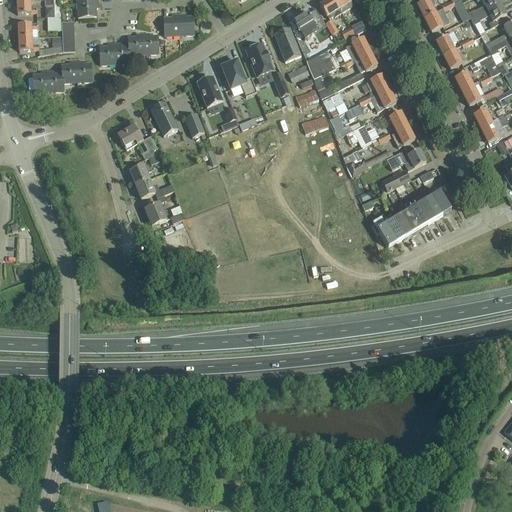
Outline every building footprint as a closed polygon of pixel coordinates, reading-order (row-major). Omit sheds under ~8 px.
[(54,9),(53,0),(45,1),(45,8),(47,9),(54,9)] [(334,17),(335,19),(341,15),(331,0),(330,0),(319,7),(326,18),(327,17),(329,21),(334,17)] [(331,0),(341,15),(350,9),(347,5),(351,2),(349,0),(331,0)] [(424,20),(435,14),(432,8),(437,6),(433,0),(428,0),(425,2),(417,6),(424,20)] [(470,21),(500,5),(497,0),(475,0),(477,3),(481,1),(485,7),(474,12),(474,11),(467,15),(470,19),(470,21)] [(31,9),(30,2),(17,2),(17,16),(37,15),(37,9),(31,9)] [(451,2),(446,5),(449,10),(455,7),(453,5),(451,2)] [(98,3),(77,5),(78,19),(96,18),(96,10),(98,10),(98,3)] [(444,13),(449,10),(446,5),(441,8),(442,11),(444,13)] [(500,5),(470,21),(473,26),(474,26),(479,23),(479,22),(490,17),(493,22),(488,25),(491,30),(503,23),(501,19),(506,16),(500,5)] [(435,14),(424,20),(431,34),(440,29),(442,28),(449,25),(444,13),(442,11),(435,14)] [(295,36),(304,30),(307,28),(319,47),(331,40),(322,25),(315,29),(307,14),(293,23),(297,29),(293,32),(295,36)] [(459,17),(462,23),(470,19),(467,15),(467,14),(459,17)] [(179,38),(178,16),(171,17),(171,19),(163,20),(164,38),(179,38)] [(178,16),(179,38),(194,37),(193,18),(185,19),(184,16),(178,16)] [(54,19),(47,19),(47,25),(51,25),(51,32),(61,32),(60,19),(54,19)] [(338,33),(337,32),(331,22),(325,26),(332,36),(338,33)] [(351,30),(352,32),(355,37),(366,32),(362,24),(351,30)] [(509,40),(511,38),(511,24),(503,29),(509,40)] [(18,39),(32,39),(31,30),(38,30),(38,25),(18,26),(18,39)] [(473,26),(467,29),(472,38),(476,36),(479,35),(474,26),(473,26)] [(301,57),(293,39),(289,30),(274,36),(285,64),(301,57)] [(345,42),(348,41),(355,37),(352,32),(351,30),(341,35),(345,42)] [(443,57),(454,51),(451,46),(457,43),(453,34),(436,43),(443,57)] [(128,39),(128,47),(129,57),(143,57),(142,35),(136,36),(136,38),(128,39)] [(149,35),(142,35),(143,57),(158,56),(157,37),(149,38),(149,35)] [(511,59),(511,58),(511,38),(509,40),(487,51),(490,56),(491,57),(498,54),(497,52),(506,47),(511,59)] [(32,39),(18,39),(19,53),(32,52),(38,52),(38,46),(32,46),(32,39)] [(52,39),(52,49),(62,47),(61,39),(52,39)] [(337,46),(333,39),(329,41),(334,48),(337,46)] [(471,39),(465,42),(468,47),(473,44),(471,39)] [(351,63),(369,54),(362,40),(351,46),(345,49),(346,51),(339,54),(344,63),(350,60),(351,63)] [(468,47),(465,42),(460,45),(462,50),(468,47)] [(100,67),(115,66),(114,45),(107,45),(107,48),(99,49),(100,67)] [(121,45),(114,45),(115,66),(130,66),(129,57),(128,47),(121,47),(121,45)] [(274,73),(267,56),(263,47),(247,53),(251,62),(258,80),(274,73)] [(461,65),(454,51),(443,57),(450,71),(461,65)] [(313,81),(317,80),(335,71),(327,53),(306,63),(313,81)] [(335,87),(319,94),(321,101),(363,80),(361,74),(365,72),(365,73),(368,72),(377,68),(369,54),(351,63),(352,66),(354,65),(359,74),(335,87)] [(473,73),(484,67),(494,63),(491,57),(490,56),(470,66),(473,73)] [(471,58),(462,63),(465,68),(474,63),(471,58)] [(61,67),(62,75),(62,85),(63,85),(77,85),(76,63),(69,64),(69,66),(61,67)] [(82,63),(76,63),(77,85),(92,84),(91,65),(83,65),(82,63)] [(246,99),(256,95),(250,80),(244,82),(236,63),(221,69),(230,91),(241,87),(246,99)] [(342,71),(347,68),(344,63),(339,65),(342,71)] [(484,67),(489,76),(490,76),(491,78),(500,74),(497,66),(496,67),(494,63),(484,67)] [(304,67),(287,74),(292,84),(309,76),(304,67)] [(33,80),(28,80),(28,82),(29,89),(33,89),(34,95),(48,94),(47,73),(41,73),(41,76),(33,76),(33,80)] [(54,73),(47,73),(48,94),(63,93),(63,85),(62,85),(62,75),(54,75),(54,73)] [(454,80),(462,94),(478,86),(478,85),(480,84),(479,82),(471,86),(465,74),(454,80)] [(289,96),(281,76),(273,79),(281,99),(289,96)] [(492,81),(491,78),(490,76),(489,76),(484,79),(486,84),(492,81)] [(377,96),(388,91),(381,77),(370,82),(370,83),(365,85),(369,93),(374,90),(377,96)] [(222,104),(212,78),(196,84),(207,110),(222,104)] [(481,87),(486,84),(484,79),(478,82),(479,82),(480,84),(481,87)] [(496,99),(503,95),(500,89),(483,97),(478,86),(462,94),(469,108),(480,102),(482,106),(496,99)] [(314,90),(295,98),(298,108),(318,101),(314,90)] [(395,105),(388,91),(377,96),(384,110),(395,105)] [(501,109),(511,102),(511,92),(511,91),(503,95),(496,99),(501,109)] [(343,106),(338,96),(322,105),(326,114),(343,106)] [(368,97),(363,100),(366,106),(371,103),(368,97)] [(366,106),(363,100),(358,103),(360,108),(366,106)] [(178,131),(169,113),(165,104),(150,111),(154,120),(163,138),(178,131)] [(353,109),(345,113),(349,121),(356,118),(353,109)] [(232,110),(224,113),(228,125),(236,122),(232,110)] [(339,115),(336,110),(330,113),(333,119),(339,115)] [(495,119),(492,112),(484,111),(482,112),(473,117),(480,131),(496,123),(499,121),(500,124),(505,121),(503,116),(496,120),(495,119)] [(508,113),(503,116),(505,121),(511,118),(510,117),(508,113)] [(396,133),(407,128),(400,114),(388,119),(396,133)] [(192,139),(204,135),(196,115),(184,120),(192,139)] [(301,125),(305,136),(328,127),(325,116),(301,125)] [(246,123),(238,126),(241,133),(249,130),(246,123)] [(503,137),(496,123),(480,131),(487,145),(503,137)] [(364,127),(352,133),(361,150),(372,144),(364,127)] [(148,160),(159,156),(151,137),(142,143),(133,128),(117,137),(126,152),(142,143),(148,152),(141,155),(144,162),(148,160)] [(414,142),(407,128),(396,133),(396,135),(392,137),(399,150),(414,142)] [(387,134),(382,137),(385,143),(390,140),(387,134)] [(379,146),(385,143),(382,137),(376,140),(379,146)] [(511,143),(510,140),(503,144),(507,150),(511,147),(511,143)] [(352,156),(343,161),(346,167),(352,179),(367,171),(368,172),(394,158),(390,151),(364,164),(363,163),(354,167),(352,164),(353,163),(354,165),(362,161),(357,152),(352,155),(352,156)] [(408,174),(417,169),(426,164),(419,151),(408,157),(406,152),(399,156),(408,174)] [(214,159),(212,152),(206,155),(208,161),(210,168),(217,166),(214,159)] [(162,162),(159,156),(148,160),(151,167),(162,162)] [(511,161),(511,160),(503,164),(509,175),(511,179),(511,161)] [(135,187),(149,181),(146,174),(151,172),(148,166),(130,173),(135,187)] [(405,172),(381,183),(386,194),(403,186),(407,184),(410,182),(405,172)] [(422,184),(422,185),(433,179),(430,173),(419,178),(419,179),(422,184)] [(151,188),(149,181),(135,187),(141,201),(160,193),(157,186),(151,188)] [(161,191),(164,197),(174,193),(171,186),(161,191)] [(439,194),(431,199),(442,217),(450,212),(439,194)] [(166,202),(164,197),(157,200),(159,206),(145,211),(152,228),(166,222),(159,205),(166,202)] [(442,217),(431,199),(424,203),(435,222),(442,217)] [(371,202),(361,207),(364,213),(373,208),(371,202)] [(424,203),(416,208),(427,226),(435,222),(424,203)] [(173,218),(170,219),(172,225),(183,221),(181,214),(182,214),(179,208),(170,211),(173,218)] [(419,231),(427,226),(416,208),(408,213),(419,231)] [(408,213),(400,217),(411,236),(419,231),(408,213)] [(396,245),(404,240),(393,222),(392,222),(389,217),(382,221),(396,245)] [(411,236),(400,217),(393,222),(404,240),(411,236)] [(388,250),(396,245),(382,221),(381,221),(380,220),(373,225),(388,250)] [(510,473),(500,474),(501,486),(511,484),(510,473)]
